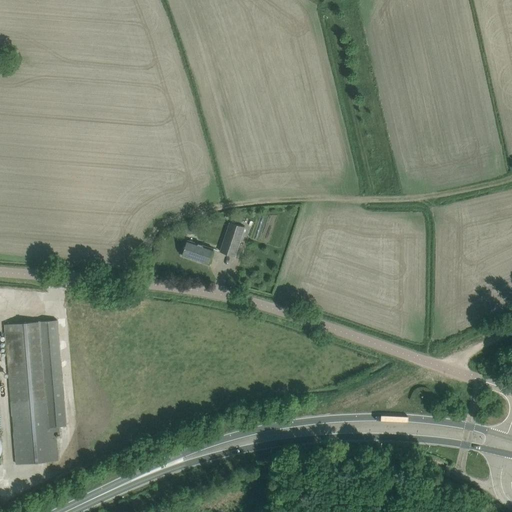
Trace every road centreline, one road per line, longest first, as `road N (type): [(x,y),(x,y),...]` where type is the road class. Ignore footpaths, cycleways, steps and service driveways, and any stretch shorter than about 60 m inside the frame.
road 1 (unclassified): [(511,391),(213,293),(0,271)]
road 2 (track): [(145,284),(150,234),(196,212),(263,200),(398,200),(511,179)]
road 3 (secondary): [(506,445),(485,430),(441,421),(326,419),(220,440),(163,467)]
road 4 (secondary): [(163,467),(316,438),(506,445)]
